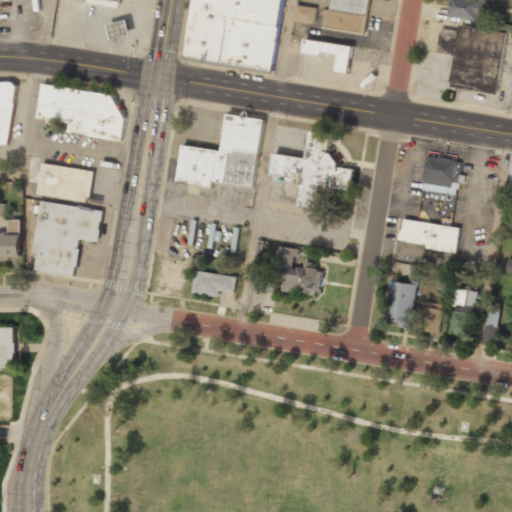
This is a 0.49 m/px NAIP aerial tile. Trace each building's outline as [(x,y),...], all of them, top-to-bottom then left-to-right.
[(283,0),(194,0),(187,57),(274,69),(283,0)] [(369,0),(331,0),(330,11),(325,10),(322,26),(364,33),(369,0)] [(486,20),(488,0),(487,0),(451,0),(449,16),(486,20)] [(314,24),(317,8),(297,5),(295,21),(314,24)] [(132,35),(128,19),(108,24),(112,39),(132,35)] [(454,56),(450,86),(498,93),(506,33),(460,26),(459,31),(441,28),(437,53),(454,56)] [(352,45),(305,39),(303,53),(322,56),(323,52),(339,54),(337,71),(349,72),(352,45)] [(0,81),(0,145),(15,145),(15,81),(0,81)] [(70,134),(124,142),(127,119),(113,94),(43,83),(38,119),(71,124),(70,134)] [(223,151),(183,146),(179,184),(214,189),(215,182),(255,187),(264,118),(228,114),(223,151)] [(320,184),(316,209),(297,206),(301,183),(295,182),(296,177),(271,172),(274,152),(306,157),(310,129),(330,132),(327,149),(330,150),(337,161),(336,165),(355,168),(351,189),(320,184)] [(419,217),(426,218),(426,215),(453,219),(460,173),(458,172),(460,160),(427,156),(419,217)] [(91,202),(95,171),(42,164),(38,195),(91,202)] [(81,240),(100,242),(104,209),(41,201),(33,271),(77,276),(81,240)] [(457,250),(460,227),(402,220),(399,243),(457,250)] [(21,221),(10,221),(10,235),(0,235),(0,259),(21,259),(21,221)] [(284,291),(321,294),(323,270),(315,270),(315,263),(306,262),(305,268),(296,267),(298,248),(281,246),(278,268),(286,269),(284,291)] [(410,277),(423,279),(425,266),(412,264),(410,277)] [(252,267),(251,290),(268,291),(270,268),(252,267)] [(237,277),(197,270),(193,293),(220,297),(221,291),(234,293),(237,277)] [(419,285),(391,280),(389,293),(394,294),(390,320),(399,321),(398,326),(412,329),(419,285)] [(454,304),(477,306),(478,291),(455,288),(454,304)] [(440,333),(445,305),(425,301),(420,330),(440,333)] [(495,346),(501,307),(489,305),(482,344),(495,346)] [(470,335),(471,312),(452,311),(451,334),(470,335)] [(0,368),(16,368),(15,327),(0,327),(0,368)]
